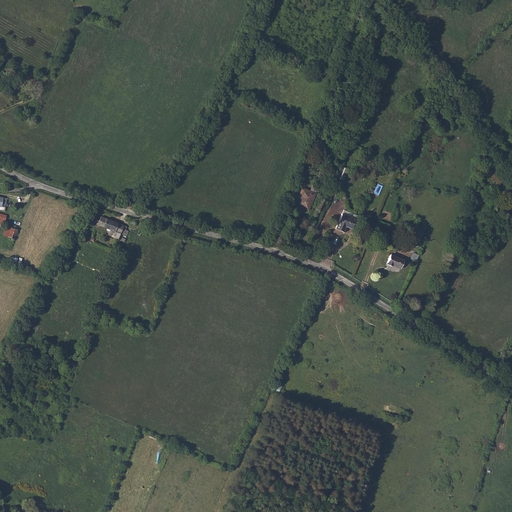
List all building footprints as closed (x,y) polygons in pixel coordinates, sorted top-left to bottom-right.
[(336,175),(341,177),(345,168),(340,166),(336,175)] [(494,167),(486,174),(497,186),(505,179),(494,167)] [(301,187),(294,204),(306,209),(313,192),(301,187)] [(336,223),(349,229),(354,220),(340,213),(336,223)] [(108,234),(118,237),(119,232),(126,234),(128,229),(126,228),(126,225),(100,216),(97,224),(110,229),(108,234)] [(10,227),(7,236),(14,238),(16,230),(10,227)] [(389,255),(385,265),(391,267),(392,266),(400,269),(403,261),(389,255)]
